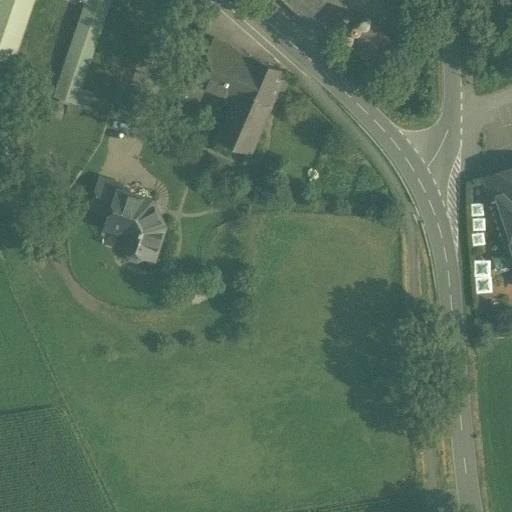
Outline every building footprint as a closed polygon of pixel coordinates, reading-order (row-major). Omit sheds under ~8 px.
[(30,0),(0,0),(0,58),(10,62),(30,0)] [(108,0),(85,0),(52,97),(73,104),(79,89),(108,0)] [(281,0),(309,24),(330,0),(281,0)] [(373,61),(398,36),(379,16),(353,42),(373,61)] [(285,73),(253,59),(217,140),(250,154),(285,73)] [(146,93),(152,73),(139,69),(133,89),(146,93)] [(79,89),(73,104),(85,108),(90,93),(79,89)] [(0,128),(0,127),(0,172),(1,173),(22,159),(0,128)] [(511,170),(487,178),(511,251),(511,170)] [(89,210),(110,218),(118,190),(120,190),(122,185),(99,177),(89,210)] [(152,200),(120,190),(118,190),(110,218),(106,226),(122,232),(125,238),(122,247),(128,249),(126,253),(130,258),(137,260),(142,258),(143,254),(154,257),(164,226),(152,200)]
